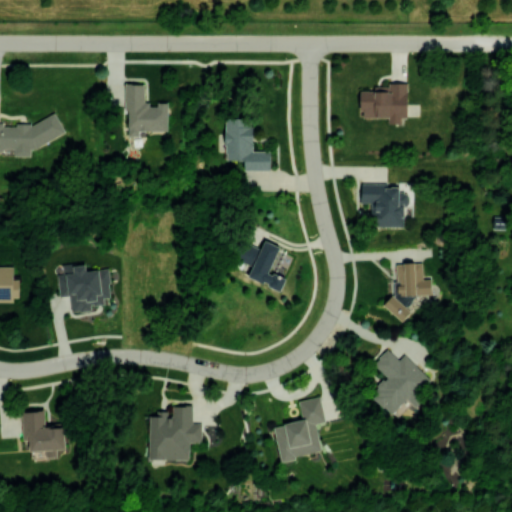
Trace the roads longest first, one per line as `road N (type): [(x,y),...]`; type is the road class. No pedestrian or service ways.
road 1 (residential): [(0,368),(113,357),(246,375),(285,366),(317,341),(336,306),(339,272),(312,135),(312,44)]
road 2 (residential): [(0,44),(469,44)]
